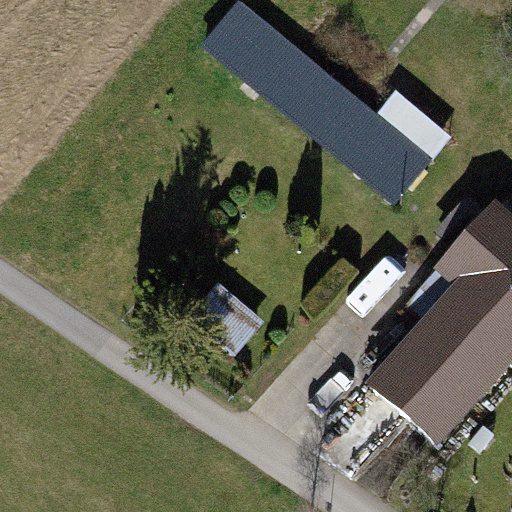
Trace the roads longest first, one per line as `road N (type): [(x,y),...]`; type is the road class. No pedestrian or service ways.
road 1 (track): [(357,511),(0,271)]
road 2 (unknown): [(264,449),(511,138)]
